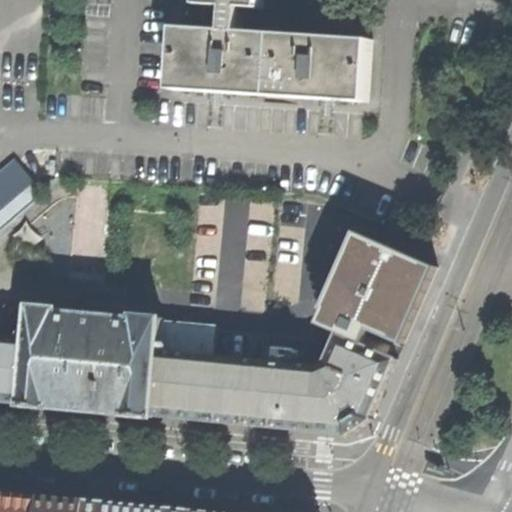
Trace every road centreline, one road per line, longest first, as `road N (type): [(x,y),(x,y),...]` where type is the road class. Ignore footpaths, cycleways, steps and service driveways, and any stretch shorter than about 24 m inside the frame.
road 1 (unclassified): [(477,221),(327,156),(0,141)]
road 2 (secondary): [(373,484),(0,455)]
road 3 (tertiary): [(477,221),(373,484)]
